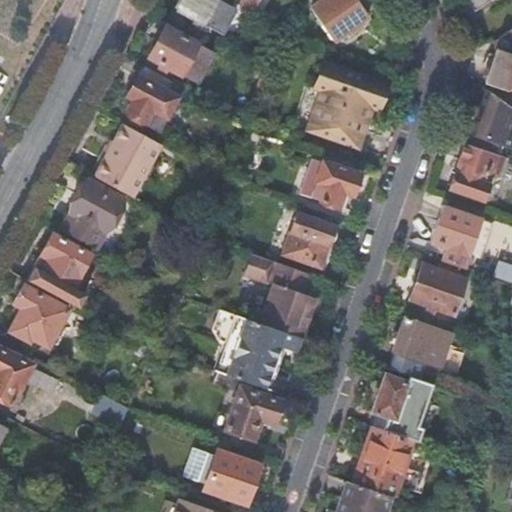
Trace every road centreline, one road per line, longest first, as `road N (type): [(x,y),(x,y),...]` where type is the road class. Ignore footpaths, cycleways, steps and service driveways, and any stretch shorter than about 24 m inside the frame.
road 1 (residential): [(405,0),(435,42),(439,68),(290,511)]
road 2 (residential): [(0,210),(106,0)]
